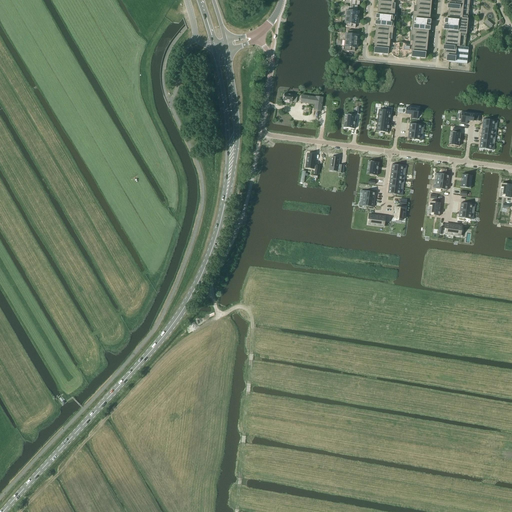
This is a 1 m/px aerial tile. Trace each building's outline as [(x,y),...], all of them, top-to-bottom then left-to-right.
[(349,0),(351,0),(350,7),(348,7),(348,10),(346,10),(345,23),(347,23),(347,27),(355,28),(355,24),(357,24),(358,11),(357,11),(357,5),(359,5),(359,1),(361,1),(361,0),(349,0)] [(376,22),(376,24),(376,25),(376,28),(375,31),(374,48),(375,48),(374,53),(379,54),(380,54),(380,55),(382,55),(382,54),(383,54),(388,54),(388,52),(389,52),(392,53),(393,56),(397,58),(399,58),(400,58),(402,58),(406,57),(407,54),(411,55),(412,55),(412,57),(416,57),(417,57),(418,57),(417,59),(420,59),(420,58),(425,58),(426,53),(427,53),(428,36),(429,34),(429,30),(429,27),(430,23),(430,20),(430,17),(430,15),(431,0),(378,0),(378,8),(377,12),(377,15),(377,17),(376,17),(376,22)] [(449,0),(447,19),(445,19),(445,21),(444,21),(444,27),(445,27),(444,29),(446,29),(443,59),(449,60),(449,62),(467,64),(469,47),(465,47),(469,0),(449,0)] [(486,20),(484,23),(490,29),(493,25),(486,20)] [(357,31),(348,30),(348,34),(346,34),(345,46),(344,46),(343,50),(355,51),(355,48),(357,48),(358,35),(356,35),(357,31)] [(296,95),(285,94),(284,94),(283,95),(283,97),(284,97),(283,100),(288,101),(288,103),(292,104),(292,102),(295,102),(296,98),(295,98),(296,95)] [(301,95),(300,102),(311,104),(314,104),(314,110),(320,111),(321,107),(322,98),(316,97),(312,97),(301,95)] [(406,110),(405,114),(411,115),(410,118),(417,119),(419,109),(406,107),(406,110)] [(378,116),(377,120),(389,122),(391,112),(391,111),(378,110),(378,116)] [(461,113),(460,123),(467,124),(467,121),(473,122),(474,115),(461,113)] [(343,127),(343,128),(354,129),(356,116),(345,115),(347,115),(345,128),(343,127)] [(483,119),(482,126),(494,128),(495,123),(497,124),(498,121),(483,119)] [(377,120),(375,131),(388,133),(389,122),(377,120)] [(409,123),(408,131),(421,133),(421,128),(424,128),(424,125),(409,123)] [(482,126),(481,134),(496,136),(496,134),(493,134),(494,128),(482,126)] [(408,131),(407,138),(422,140),(423,138),(420,137),(421,133),(408,131)] [(453,132),(451,145),(459,146),(460,133),(453,132)] [(481,134),(480,141),(492,142),(493,137),(496,137),(496,136),(481,134)] [(480,141),(479,148),(494,150),(494,148),(492,147),(492,142),(480,141)] [(307,158),(306,162),(307,163),(306,166),(314,167),(315,155),(308,154),(307,158)] [(331,157),(329,168),(339,169),(339,173),(342,173),(343,165),(340,165),(337,165),(338,158),(339,158),(331,157)] [(370,172),(369,175),(371,175),(377,176),(378,163),(371,162),(370,172)] [(391,164),(390,172),(403,174),(403,169),(406,169),(406,166),(391,164)] [(390,172),(389,179),(404,181),(404,180),(402,179),(403,174),(390,172)] [(434,173),(434,176),(437,176),(436,181),(448,183),(449,175),(434,173)] [(461,174),(460,187),(467,188),(469,175),(461,174)] [(389,179),(388,186),(401,188),(402,182),(404,182),(404,181),(389,179)] [(433,186),(432,188),(447,190),(448,183),(436,181),(435,186),(433,186)] [(501,184),(501,188),(504,189),(503,197),(510,198),(511,185),(501,184)] [(388,186),(387,194),(402,196),(403,193),(400,193),(401,188),(388,186)] [(360,190),(360,193),(363,193),(362,198),(374,200),(375,192),(360,190)] [(359,203),(358,205),(373,207),(374,200),(362,198),(361,203),(359,203)] [(430,202),(429,206),(432,207),(431,215),(439,216),(440,203),(430,202)] [(460,203),(459,210),(472,212),(472,207),(475,207),(475,205),(460,203)] [(395,207),(393,220),(398,221),(401,221),(401,217),(402,213),(405,213),(406,209),(395,207)] [(459,210),(458,218),(473,220),(474,217),(471,217),(472,212),(459,210)] [(369,215),(367,224),(384,227),(385,217),(369,215)] [(444,234),(460,236),(461,226),(445,224),(445,231),(444,234)]
